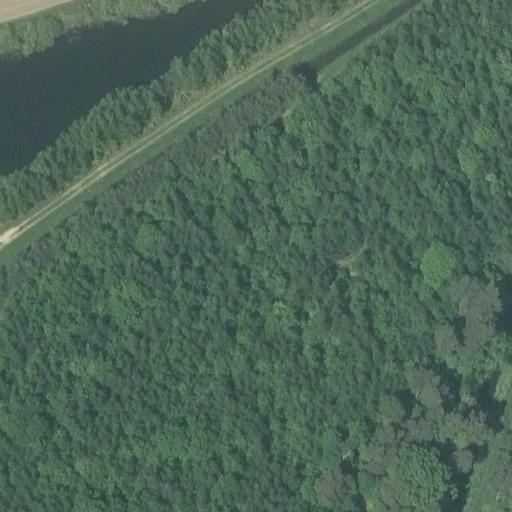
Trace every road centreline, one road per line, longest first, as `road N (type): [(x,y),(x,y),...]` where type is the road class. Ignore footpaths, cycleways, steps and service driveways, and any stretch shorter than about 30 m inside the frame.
road 1 (track): [(0,315),(107,230),(360,72),(453,0)]
road 2 (track): [(376,0),(0,240)]
